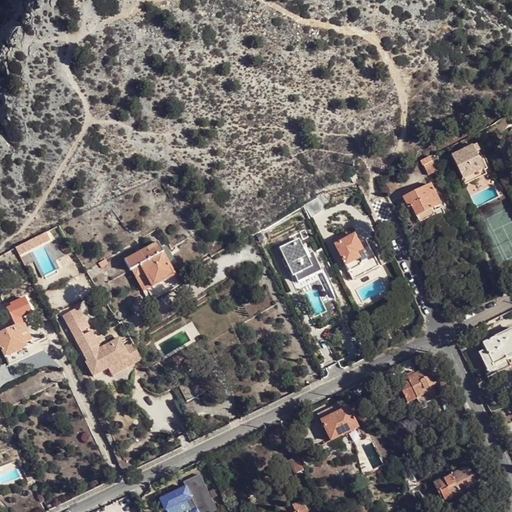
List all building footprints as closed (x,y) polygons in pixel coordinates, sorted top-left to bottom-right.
[(472,173),(483,168),(475,152),(479,151),(476,145),(451,157),(463,181),(473,176),(472,173)] [(432,161),(430,156),(421,161),(428,176),(437,172),(432,161)] [(487,175),(483,168),(472,173),(473,176),(475,181),(487,175)] [(475,181),(473,176),(463,181),(465,185),(475,181)] [(417,217),(434,208),(441,205),(431,186),(404,199),(408,208),(411,207),(416,217),(417,217)] [(329,203),(324,193),(317,197),(323,206),(329,203)] [(437,214),(435,211),(434,208),(417,217),(420,222),(437,214)] [(296,232),(277,242),(282,252),(280,253),(283,261),(285,260),(290,270),(292,269),(294,273),(312,264),(310,260),(316,257),(310,244),(306,246),(303,242),(301,243),(296,232)] [(335,246),(345,267),(347,266),(349,272),(363,265),(360,259),(358,253),(362,251),(358,243),(354,236),(346,240),(342,243),(338,244),(337,245),(335,246)] [(336,240),(338,244),(342,243),(346,240),(344,236),(336,240)] [(347,266),(345,267),(352,280),(379,267),(365,240),(358,243),(362,251),(358,253),(360,259),(363,265),(349,272),(347,266)] [(152,289),(148,291),(153,300),(180,286),(176,276),(157,243),(125,260),(130,270),(132,270),(139,283),(146,279),(152,289)] [(320,264),(316,257),(310,260),(312,264),(294,273),(296,276),(320,264)] [(107,259),(99,264),(102,269),(110,264),(107,259)] [(144,293),(148,291),(152,289),(146,279),(139,283),(144,293)] [(0,348),(5,359),(27,349),(25,344),(32,341),(22,319),(32,314),(25,298),(11,304),(13,307),(7,309),(16,327),(0,334),(0,348)] [(89,331),(82,318),(69,325),(88,364),(87,365),(95,380),(103,375),(100,369),(97,362),(104,359),(108,366),(110,369),(129,358),(126,352),(122,344),(120,341),(100,351),(91,334),(84,338),(82,334),(89,331)] [(503,361),(507,360),(511,356),(511,330),(483,344),(486,350),(480,354),(490,375),(506,368),(503,361)] [(143,363),(134,347),(126,352),(129,358),(110,369),(114,378),(143,363)] [(30,356),(27,349),(5,359),(8,366),(30,356)] [(185,357),(174,363),(177,369),(187,362),(185,357)] [(100,369),(108,366),(104,359),(97,362),(100,369)] [(425,390),(437,384),(432,375),(430,376),(427,369),(406,379),(416,399),(421,396),(419,392),(425,390)] [(194,379),(180,387),(187,402),(202,394),(194,379)] [(362,391),(358,384),(352,387),(356,394),(362,391)] [(442,395),(437,384),(425,390),(427,394),(421,396),(416,399),(421,409),(433,403),(432,400),(442,395)] [(347,408),(321,422),(331,441),(358,428),(347,408)] [(304,471),(297,457),(286,463),(289,468),(291,466),(296,475),(304,471)] [(467,468),(434,483),(443,503),(477,487),(467,468)] [(419,471),(413,473),(416,481),(422,478),(419,471)] [(413,473),(403,478),(409,491),(417,487),(416,481),(413,473)] [(214,511),(218,511),(200,475),(184,483),(186,488),(159,500),(164,511),(214,511)] [(246,488),(238,492),(244,506),(252,502),(250,497),(254,495),(251,490),(248,492),(246,488)] [(417,507),(409,491),(402,496),(408,511),(417,507)] [(244,506),(238,492),(231,496),(239,511),(246,507),(244,506)] [(157,511),(164,511),(159,500),(153,503),(157,511)] [(292,506),(293,508),(295,511),(307,511),(303,503),(302,502),(292,506)]
